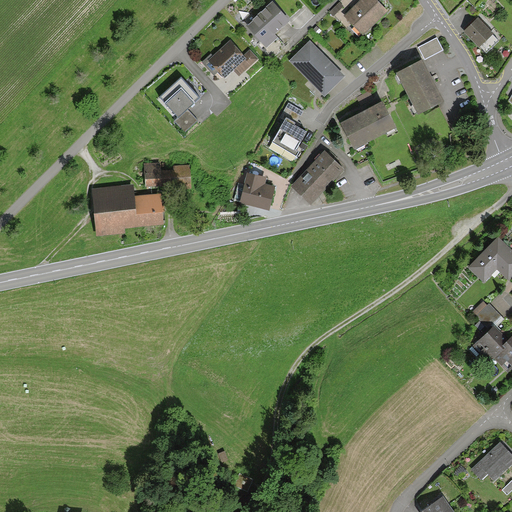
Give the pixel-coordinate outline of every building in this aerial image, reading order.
[(360,0),(344,15),(362,35),(388,12),(377,0),(360,0)] [(272,3),(249,24),(264,40),(261,42),(273,54),(284,44),(274,33),(288,20),(272,3)] [(465,32),(480,47),(481,46),(487,52),(499,40),(493,34),(493,33),(478,18),(465,32)] [(437,36),(420,45),(426,58),(444,49),(437,36)] [(310,40),(289,61),(324,96),(345,75),(310,40)] [(244,58),(232,44),(216,58),(213,54),(203,63),(216,76),(221,72),(225,78),(237,68),(241,73),(258,58),(252,51),(244,58)] [(398,74),(418,113),(443,100),(423,61),(398,74)] [(188,111),(202,98),(182,77),(160,97),(179,117),(176,121),(186,132),(198,122),(188,111)] [(383,101),(342,122),(355,147),(396,126),(383,101)] [(280,116),(286,119),(268,147),(293,163),(300,151),(296,148),(306,132),(294,124),(302,112),(288,103),(280,116)] [(325,149),(291,185),(311,204),(345,168),(325,149)] [(161,165),(145,165),(146,189),(191,187),(190,167),(174,167),(175,172),(161,172),(161,165)] [(268,177),(248,172),(241,203),(272,210),(277,187),(267,184),(268,177)] [(134,184),(92,189),(97,236),(124,233),(124,228),(165,223),(163,209),(161,195),(135,198),(134,184)] [(511,249),(499,236),(468,267),(484,283),(498,268),(509,279),(511,275),(511,249)] [(484,303),(473,312),(487,328),(501,316),(490,304),(487,306),(484,303)] [(488,362),(493,357),(508,372),(511,367),(511,336),(508,340),(502,334),(494,326),(473,347),(488,362)] [(511,463),(511,458),(497,444),(469,471),(480,482),(486,476),(493,482),(511,463)] [(451,511),(441,497),(418,511),(451,511)]
